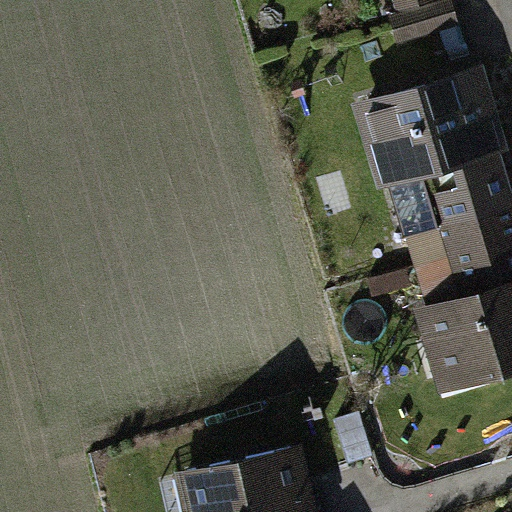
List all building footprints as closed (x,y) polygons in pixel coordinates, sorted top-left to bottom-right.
[(450,0),(428,0),(407,7),(392,11),(400,40),(457,23),(450,0)] [(482,53),(349,93),(376,181),(387,177),(404,235),(420,230),(442,223),(506,204),(489,147),(494,146),(508,141),(482,53)] [(511,225),(506,204),(442,223),(448,245),(450,251),(458,249),(511,232),(511,225)] [(442,223),(420,230),(426,254),(448,245),(442,223)] [(511,232),(458,249),(471,293),(428,306),(450,382),(511,363),(511,232)] [(361,409),(337,416),(349,460),(373,453),(361,409)] [(306,511),(292,446),(188,469),(197,511),(306,511)]
